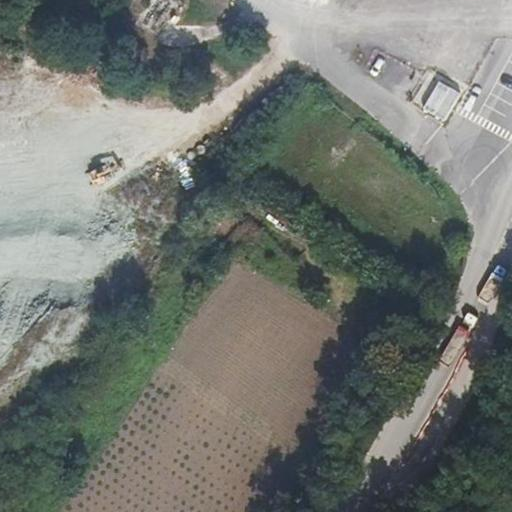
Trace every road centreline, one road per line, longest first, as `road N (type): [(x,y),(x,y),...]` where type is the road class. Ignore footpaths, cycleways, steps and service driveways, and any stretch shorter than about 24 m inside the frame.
road 1 (track): [(272,511),(332,381),(313,277),(284,234),(250,209)]
road 2 (unclassified): [(358,511),(468,303),(478,269)]
road 3 (unclassified): [(420,20),(295,29)]
